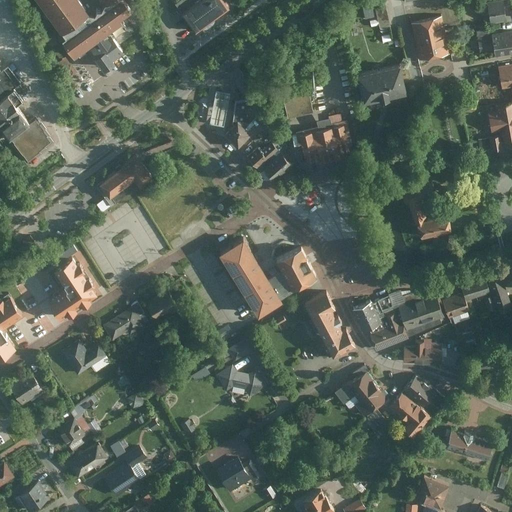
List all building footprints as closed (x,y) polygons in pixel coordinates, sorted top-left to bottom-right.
[(119,18),(129,9),(122,0),(101,0),(103,3),(102,11),(96,12),(93,16),(87,13),(78,0),(36,0),(65,38),(62,40),(73,56),(88,47),(107,33),(122,21),(119,18)] [(223,0),(179,0),(176,3),(197,33),(230,9),(223,0)] [(507,20),(503,1),(483,5),(486,24),(507,20)] [(391,27),(387,2),(362,6),(364,18),(378,15),(381,28),(391,27)] [(441,15),(410,23),(419,59),(450,52),(441,15)] [(511,53),(511,30),(479,35),(481,51),(494,49),(496,56),(511,53)] [(112,60),(122,53),(107,33),(88,47),(105,70),(114,64),(112,60)] [(511,63),(497,66),(501,88),(511,85),(511,63)] [(406,89),(400,64),(359,74),(365,99),(406,89)] [(0,72),(0,96),(12,87),(20,82),(8,66),(0,72)] [(314,110),(308,83),(283,88),(288,115),(314,110)] [(0,96),(0,125),(17,111),(13,107),(22,100),(12,87),(0,96)] [(223,126),(229,92),(215,90),(208,123),(223,126)] [(247,101),(236,100),(234,119),(238,121),(244,127),(256,118),(250,108),(247,101)] [(277,127),(263,101),(250,108),(256,118),(264,134),(277,127)] [(511,137),(511,101),(484,107),(488,132),(478,134),(481,150),(502,147),(500,139),(511,137)] [(0,125),(7,136),(26,123),(17,111),(0,125)] [(7,136),(26,161),(53,141),(35,116),(26,123),(7,136)] [(351,147),(345,120),(332,123),(339,150),(351,147)] [(236,154),(254,139),(244,127),(238,121),(220,135),(236,154)] [(332,123),(296,132),(304,167),(341,158),(339,150),(332,123)] [(254,166),(278,147),(274,142),(262,151),(258,146),(246,155),(254,166)] [(275,182),(294,167),(281,151),(262,166),(275,182)] [(137,156),(99,185),(108,197),(133,177),(141,187),(154,177),(137,156)] [(438,190),(435,180),(422,185),(402,191),(406,202),(409,201),(417,227),(421,238),(453,227),(448,211),(429,217),(422,196),(438,190)] [(105,197),(96,202),(101,210),(110,205),(105,197)] [(281,287),(293,280),(319,268),(302,240),(278,252),(283,261),(269,269),(244,232),(220,249),(259,310),(285,294),(281,287)] [(66,287),(48,298),(61,318),(101,293),(75,253),(53,268),(66,287)] [(509,306),(499,272),(460,284),(463,292),(465,300),(491,292),(497,310),(509,306)] [(168,288),(146,300),(155,318),(169,310),(171,313),(179,308),(168,288)] [(405,303),(400,289),(389,294),(376,300),(381,310),(396,306),(405,303)] [(327,291),(306,301),(334,355),(356,344),(347,328),(344,329),(332,308),(336,306),(327,291)] [(465,300),(463,292),(442,299),(448,318),(469,311),(465,300)] [(404,332),(442,319),(434,294),(405,303),(396,306),(397,310),(404,332)] [(0,354),(15,345),(2,327),(22,314),(10,295),(0,301),(0,354)] [(381,319),(370,298),(353,307),(363,327),(381,319)] [(134,305),(103,323),(112,338),(128,329),(131,334),(146,324),(134,305)] [(374,346),(406,335),(404,332),(397,310),(386,314),(390,324),(369,332),(374,346)] [(251,335),(228,348),(235,360),(258,347),(251,335)] [(79,338),(62,350),(78,373),(106,354),(98,342),(87,350),(79,338)] [(440,364),(441,348),(424,347),(424,339),(414,339),(413,346),(404,345),(403,362),(440,364)] [(505,347),(475,346),(474,368),(495,369),(494,388),(502,389),(503,370),(505,347)] [(233,363),(216,373),(226,390),(234,385),(245,388),(250,395),(267,385),(257,369),(251,373),(237,370),(233,363)] [(196,380),(211,372),(207,365),(192,372),(196,380)] [(387,396),(367,367),(349,380),(361,397),(355,401),(363,413),(387,396)] [(31,372),(10,384),(21,404),(42,391),(31,372)] [(421,407),(436,389),(417,373),(402,391),(421,407)] [(135,407),(143,403),(133,385),(125,390),(135,407)] [(412,433),(428,414),(421,407),(402,391),(391,404),(408,419),(403,425),(412,433)] [(500,413),(495,425),(506,429),(510,417),(500,413)] [(75,417),(57,428),(68,445),(86,434),(75,417)] [(195,429),(189,418),(181,423),(187,434),(195,429)] [(486,458),(492,440),(452,427),(446,445),(486,458)] [(5,430),(0,433),(0,436),(4,443),(11,438),(5,430)] [(102,438),(68,460),(79,477),(113,455),(102,438)] [(260,472),(253,459),(243,465),(250,477),(260,472)] [(3,460),(0,462),(0,487),(15,477),(3,460)] [(130,463),(106,477),(116,493),(140,479),(130,463)] [(250,477),(243,465),(222,476),(233,493),(253,481),(250,477)] [(497,484),(505,487),(510,473),(502,470),(497,484)] [(439,505),(447,484),(424,475),(416,497),(439,505)] [(13,488),(16,493),(26,486),(23,481),(13,488)] [(38,482),(19,494),(29,511),(49,499),(38,482)] [(332,511),(322,488),(305,496),(312,511),(332,511)] [(145,507),(155,500),(150,493),(140,500),(145,507)] [(447,511),(426,503),(422,511),(447,511)]
